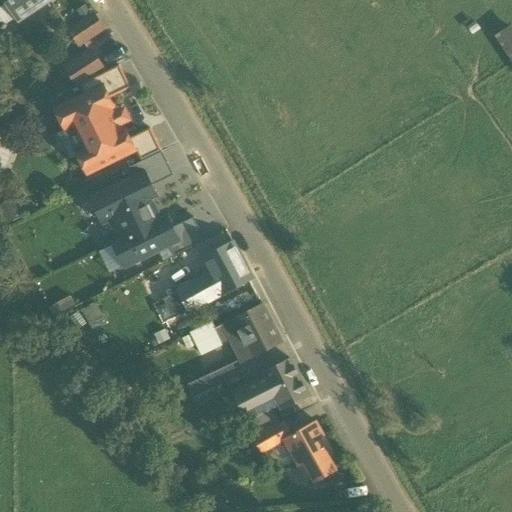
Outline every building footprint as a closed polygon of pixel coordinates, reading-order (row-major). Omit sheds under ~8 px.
[(0,0),(0,6),(7,2),(17,17),(16,18),(18,21),(49,0),(0,0)] [(6,24),(16,18),(17,17),(7,2),(0,6),(0,22),(0,23),(0,27),(1,29),(4,30),(6,27),(6,24)] [(72,31),(80,43),(101,29),(94,17),(72,31)] [(511,26),(495,36),(511,64),(511,26)] [(119,65),(105,72),(91,51),(65,67),(78,87),(80,85),(85,95),(104,86),(110,98),(130,88),(119,65)] [(77,153),(87,175),(135,151),(136,151),(130,138),(125,129),(122,131),(119,126),(113,114),(110,109),(114,107),(110,98),(104,86),(85,95),(55,109),(65,131),(71,128),(82,151),(77,153)] [(122,109),(113,114),(119,126),(129,121),(122,109)] [(135,151),(140,161),(161,151),(150,128),(130,138),(136,151),(135,151)] [(145,174),(151,186),(173,175),(162,152),(126,170),(131,180),(145,174)] [(151,186),(145,174),(131,180),(104,194),(115,215),(108,218),(109,220),(119,241),(162,220),(152,199),(156,197),(151,186)] [(103,223),(109,220),(108,218),(115,215),(104,194),(91,200),(103,223)] [(22,218),(12,199),(0,204),(0,216),(5,226),(22,218)] [(167,217),(162,220),(119,241),(113,244),(113,245),(124,266),(124,267),(169,245),(178,241),(172,228),(167,217)] [(194,217),(172,228),(178,241),(169,245),(174,256),(205,241),(194,217)] [(201,278),(212,299),(252,278),(233,243),(203,258),(211,272),(201,278)] [(124,266),(113,245),(99,252),(109,273),(124,266)] [(181,289),(191,310),(212,299),(201,278),(181,289)] [(165,298),(176,318),(191,310),(181,289),(165,298)] [(82,310),(93,330),(105,323),(94,303),(82,310)] [(231,341),(241,361),(281,342),(262,306),(216,329),(224,345),(231,341)] [(202,356),(224,345),(216,329),(212,322),(190,333),(202,356)] [(263,373),(265,377),(275,396),(280,406),(282,410),(309,396),(290,359),(263,373)] [(188,385),(194,397),(238,376),(232,364),(188,385)] [(244,412),(275,396),(265,377),(233,393),(243,412),(244,412)] [(244,412),(248,421),(272,409),(280,406),(275,396),(244,412)] [(248,421),(255,435),(280,423),(272,409),(248,421)] [(284,421),(280,423),(255,435),(252,436),(262,453),(273,447),(284,441),(283,440),(292,435),(284,421)] [(303,463),(312,478),(334,466),(321,442),(326,439),(316,421),(292,435),(283,440),(284,441),(298,466),(303,463)] [(321,442),(334,466),(339,463),(326,439),(321,442)] [(298,466),(284,441),(273,447),(287,472),(298,466)] [(336,470),(334,466),(312,478),(314,482),(336,470)]
